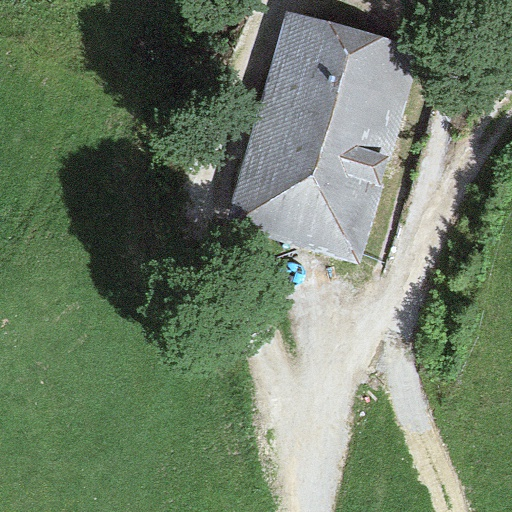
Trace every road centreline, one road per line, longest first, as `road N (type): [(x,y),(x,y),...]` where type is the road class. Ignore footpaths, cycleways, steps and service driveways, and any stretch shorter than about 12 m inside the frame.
road 1 (track): [(297,0),(232,97),(210,176),(218,226),(314,467)]
road 2 (track): [(425,229),(337,392),(308,511)]
road 3 (track): [(373,323),(448,511)]
road 4 (track): [(425,229),(511,103)]
